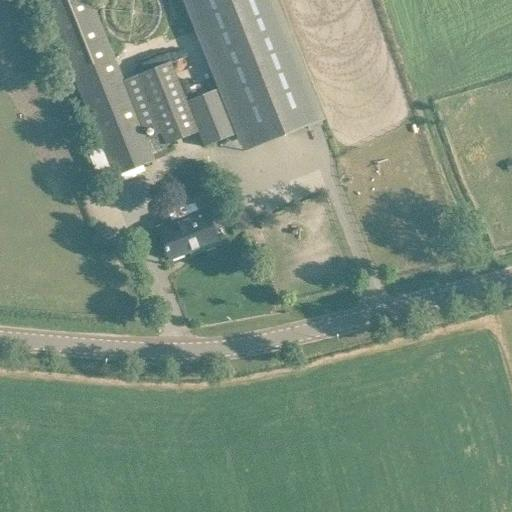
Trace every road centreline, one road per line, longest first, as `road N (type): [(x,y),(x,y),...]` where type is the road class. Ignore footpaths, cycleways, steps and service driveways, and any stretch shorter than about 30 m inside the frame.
road 1 (tertiary): [(0,339),(204,354),(511,283)]
road 2 (unknown): [(380,316),(331,183),(289,161)]
